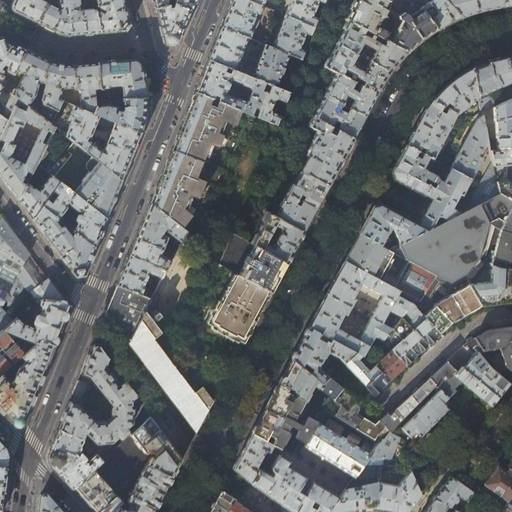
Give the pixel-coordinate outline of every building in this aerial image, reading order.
[(41,0),(13,0),(12,4),(14,11),(26,17),(37,23),(47,3),(41,0)] [(70,35),(66,0),(58,0),(60,8),(61,10),(58,11),(57,8),(47,3),(37,23),(55,31),(61,34),(66,35),(68,35),(70,35)] [(79,4),(78,0),(66,0),(70,35),(88,34),(100,33),(94,12),(93,11),(94,11),(93,10),(81,10),(80,12),(78,10),(78,4),(79,4)] [(125,8),(122,0),(95,0),(97,5),(96,5),(96,7),(97,7),(97,8),(104,11),(102,13),(99,12),(94,12),(100,33),(114,31),(125,31),(129,24),(125,8)] [(153,0),(156,8),(168,6),(167,3),(166,0),(174,0),(174,3),(178,5),(178,6),(190,11),(194,1),(194,0),(153,0)] [(257,19),(262,6),(246,0),(232,0),(228,11),(221,27),(247,38),(249,39),(252,30),(255,31),(259,20),(257,19)] [(323,0),(290,0),(284,15),(313,27),(317,18),(312,16),(318,1),(323,3),(323,0)] [(376,27),(390,0),(355,0),(345,20),(364,29),(384,40),(408,53),(412,49),(421,41),(428,36),(436,31),(421,8),(407,1),(401,12),(396,16),(397,18),(399,19),(398,22),(400,23),(393,35),(379,28),(376,27)] [(405,0),(407,1),(421,8),(436,31),(437,30),(451,23),(456,21),(461,18),(444,0),(405,0)] [(505,7),(502,0),(444,0),(461,18),(468,16),(480,12),(492,9),(505,7)] [(168,6),(156,8),(159,20),(165,42),(166,44),(167,44),(169,45),(171,45),(173,45),(175,45),(176,44),(177,43),(183,28),(190,11),(178,6),(178,5),(174,3),(172,8),(170,8),(168,6)] [(310,35),(313,27),(284,15),(271,47),(292,56),(300,59),(304,50),(299,48),(305,33),(310,35)] [(361,34),(364,29),(345,20),(341,27),(343,28),(335,43),(355,54),(361,43),(374,50),(368,61),(391,73),(399,62),(408,53),(384,40),(382,45),(361,34)] [(451,23),(437,30),(439,34),(453,26),(451,23)] [(242,51),(247,38),(221,27),(215,42),(209,58),(227,66),(232,68),(265,82),(271,84),(276,86),(281,73),(277,71),(279,69),(279,67),(279,66),(283,68),(288,57),(291,58),(292,56),(271,47),(265,45),(253,73),(236,66),(240,56),(242,57),(244,52),(242,51)] [(0,85),(6,90),(8,86),(1,83),(4,77),(2,75),(3,73),(2,71),(1,70),(2,67),(4,65),(8,66),(6,69),(7,71),(14,75),(16,70),(26,50),(12,44),(1,38),(0,38),(0,85)] [(349,64),(355,54),(335,43),(324,66),(336,72),(341,75),(354,82),(359,85),(377,94),(383,83),(385,80),(391,73),(368,61),(364,59),(358,55),(357,59),(366,64),(362,72),(349,64)] [(36,55),(26,50),(16,70),(23,73),(18,86),(13,89),(11,94),(12,94),(18,99),(26,106),(34,96),(38,82),(42,83),(48,61),(36,55)] [(511,69),(508,70),(506,57),(499,59),(497,59),(490,61),(488,62),(480,65),(471,68),(478,98),(481,112),(481,113),(493,107),(496,106),(490,94),(497,91),(496,89),(511,81),(511,69)] [(230,73),(225,71),(227,66),(209,58),(202,74),(195,92),(213,99),(215,94),(220,96),(218,101),(251,114),(255,106),(261,108),(257,117),(276,124),(280,115),(272,112),(271,108),(275,100),(278,98),(285,101),(289,92),(276,86),(271,84),(267,92),(262,90),(265,82),(232,68),(230,73)] [(144,82),(142,73),(139,64),(133,60),(118,61),(97,63),(99,89),(99,93),(102,93),(101,89),(107,88),(108,87),(119,86),(121,87),(122,98),(146,97),(146,91),(145,87),(144,82)] [(52,63),(48,61),(42,83),(45,84),(40,100),(43,105),(45,106),(38,115),(51,125),(61,99),(59,98),(61,89),(77,88),(76,78),(74,78),(72,65),(66,65),(60,65),(52,63)] [(84,64),(72,65),(74,78),(76,78),(77,88),(79,90),(80,109),(93,114),(96,106),(95,106),(94,90),(99,89),(97,63),(84,64)] [(470,105),(478,98),(471,68),(464,72),(457,77),(453,80),(448,84),(443,88),(437,94),(432,100),(443,107),(448,102),(452,107),(449,110),(457,115),(458,115),(467,107),(468,109),(471,107),(470,105)] [(356,91),(351,88),(354,82),(341,75),(336,72),(324,94),(365,116),(371,104),(377,94),(359,85),(356,91)] [(157,186),(150,203),(186,232),(222,257),(276,124),(257,117),(251,114),(218,101),(213,99),(195,92),(187,111),(177,134),(167,160),(157,186)] [(15,106),(18,99),(12,94),(1,116),(8,121),(15,106)] [(339,122),(335,129),(353,138),(359,127),(365,116),(324,94),(312,117),(330,126),(334,119),(339,122)] [(144,123),(145,117),(146,112),(146,104),(146,97),(122,98),(123,110),(122,111),(121,108),(119,108),(111,105),(96,106),(93,114),(140,133),(142,129),(144,123)] [(511,98),(496,106),(493,107),(494,121),(495,121),(496,138),(507,138),(506,133),(511,132),(511,98)] [(443,107),(432,100),(421,116),(413,132),(406,145),(418,152),(421,147),(425,149),(423,154),(428,157),(438,162),(440,159),(435,156),(457,115),(449,110),(447,109),(444,114),(440,111),(443,107)] [(0,138),(0,139),(5,141),(0,151),(0,176),(10,190),(18,200),(26,184),(22,182),(27,172),(31,173),(43,150),(39,148),(47,131),(52,132),(54,127),(51,125),(38,115),(26,106),(25,111),(15,106),(8,121),(0,138)] [(140,133),(93,114),(80,109),(73,106),(67,120),(71,122),(70,123),(69,123),(69,125),(65,136),(73,142),(85,151),(92,143),(88,140),(95,123),(107,128),(109,126),(113,127),(107,143),(119,148),(120,145),(133,150),(136,145),(140,133)] [(482,116),(477,119),(450,169),(471,180),(482,159),(480,158),(485,147),(489,149),(482,116)] [(312,117),(308,126),(318,131),(305,154),(309,156),(301,171),(328,185),(340,162),(353,138),(335,129),(332,134),(329,132),(332,127),(330,126),(312,117)] [(511,132),(506,133),(507,138),(496,138),(496,150),(489,150),(492,162),(492,166),(507,166),(511,160),(511,132)] [(93,141),(92,143),(85,151),(96,160),(121,180),(128,164),(133,150),(120,145),(119,148),(107,143),(105,142),(103,146),(105,147),(104,150),(99,149),(94,144),(95,142),(93,141)] [(71,191),(96,160),(85,151),(73,142),(66,151),(70,155),(53,178),(59,182),(71,191)] [(423,154),(418,152),(406,145),(398,159),(391,172),(393,179),(424,195),(429,187),(431,183),(435,176),(439,167),(435,165),(431,173),(423,169),(425,165),(427,166),(428,163),(426,162),(428,157),(423,154)] [(71,191),(106,218),(114,197),(121,180),(96,160),(71,191)] [(496,182),(492,166),(492,162),(480,184),(466,210),(499,194),(496,182)] [(462,196),(471,180),(450,169),(442,183),(438,180),(435,176),(431,183),(435,185),(433,189),(429,187),(424,195),(431,199),(418,226),(417,226),(426,231),(432,227),(438,216),(446,221),(460,214),(452,209),(459,196),(463,198),(464,197),(462,196)] [(321,198),(328,185),(301,171),(294,184),(291,183),(286,192),(297,198),(300,194),(304,196),(301,200),(316,208),(321,198)] [(53,191),(59,182),(53,178),(50,175),(38,191),(27,183),(26,184),(18,200),(25,209),(33,218),(42,207),(46,200),(53,191)] [(511,184),(506,180),(496,182),(499,194),(511,201),(511,184)] [(71,191),(59,182),(53,191),(58,194),(53,200),(52,199),(50,201),(50,203),(46,200),(42,207),(58,219),(66,208),(66,207),(66,206),(68,202),(68,203),(69,204),(69,205),(76,210),(82,210),(80,215),(79,215),(78,216),(77,217),(75,220),(75,221),(76,222),(76,223),(77,223),(74,231),(94,247),(100,232),(106,218),(71,191)] [(295,202),(297,198),(286,192),(281,201),(284,203),(276,216),(303,231),(310,219),(316,208),(301,200),(298,205),(295,202)] [(504,223),(511,206),(511,201),(499,194),(466,210),(460,214),(446,221),(432,227),(426,231),(399,244),(388,250),(434,276),(420,303),(415,300),(412,304),(418,310),(419,310),(422,305),(425,308),(429,299),(438,284),(449,290),(466,280),(467,281),(472,280),(484,265),(486,261),(495,228),(489,223),(497,218),(504,223)] [(180,244),(183,237),(186,232),(150,203),(142,221),(135,238),(161,248),(163,248),(168,238),(161,232),(163,231),(164,229),(178,240),(177,242),(180,244)] [(417,226),(418,226),(380,205),(372,207),(366,218),(364,222),(358,233),(381,246),(383,242),(385,243),(387,240),(385,239),(390,229),(392,230),(399,244),(426,231),(417,226)] [(366,218),(372,207),(368,205),(362,216),(366,218)] [(511,206),(504,223),(497,218),(489,223),(495,228),(500,231),(511,233),(511,206)] [(58,219),(42,207),(33,218),(42,231),(62,257),(76,274),(83,273),(88,262),(94,247),(74,231),(71,237),(64,227),(60,228),(56,223),(58,219)] [(296,246),(303,231),(276,216),(267,212),(251,243),(255,245),(287,262),(296,246)] [(41,298),(64,300),(47,278),(19,241),(9,229),(1,218),(0,219),(0,303),(2,303),(7,305),(16,306),(24,283),(36,299),(37,298),(41,298)] [(511,233),(500,231),(495,228),(486,261),(491,263),(511,267),(511,233)] [(186,232),(183,237),(209,256),(207,258),(219,264),(222,257),(186,232)] [(381,246),(358,233),(351,247),(344,260),(400,291),(415,300),(420,303),(434,276),(388,250),(381,246)] [(167,248),(163,248),(161,248),(135,238),(133,245),(129,255),(166,270),(171,260),(164,256),(157,257),(158,255),(161,254),(163,250),(163,251),(166,250),(167,248)] [(279,276),(287,262),(255,245),(239,274),(271,292),(279,276)] [(162,278),(166,270),(129,255),(123,269),(116,285),(151,298),(153,295),(160,282),(156,281),(151,289),(143,286),(149,273),(151,274),(150,276),(154,277),(155,275),(162,278)] [(400,291),(344,260),(335,277),(326,293),(351,307),(355,300),(355,301),(357,298),(354,296),(360,285),(382,296),(371,318),(382,324),(389,312),(400,318),(401,317),(412,304),(397,296),(400,291)] [(511,267),(491,263),(486,261),(484,265),(472,280),(467,281),(468,285),(480,306),(511,301),(511,267)] [(257,318),(271,292),(239,274),(219,264),(184,330),(194,342),(233,363),(257,318)] [(468,285),(467,281),(466,280),(449,290),(451,295),(463,316),(480,306),(468,285)] [(451,295),(449,290),(438,284),(429,299),(451,323),(463,316),(451,295)] [(151,298),(116,285),(110,300),(105,313),(111,320),(196,431),(204,416),(213,400),(203,386),(195,392),(154,339),(161,333),(145,313),(146,311),(151,313),(159,298),(153,295),(151,298)] [(351,307),(326,293),(315,314),(308,327),(362,355),(364,357),(375,337),(382,341),(391,329),(382,324),(371,318),(359,340),(337,328),(343,316),(346,318),(347,315),(351,307)] [(70,307),(64,300),(41,298),(39,304),(41,308),(38,315),(37,315),(35,315),(33,321),(33,323),(34,323),(33,327),(22,323),(16,317),(13,320),(3,329),(37,342),(40,340),(54,345),(62,326),(70,307)] [(451,323),(429,299),(425,308),(421,314),(440,333),(451,323)] [(421,314),(425,308),(422,305),(419,310),(418,310),(412,304),(401,317),(427,345),(440,333),(421,314)] [(0,376),(2,375),(6,371),(13,365),(21,357),(37,342),(3,329),(13,320),(2,310),(0,309),(0,376)] [(162,312),(154,318),(159,324),(166,318),(162,312)] [(110,324),(111,320),(105,313),(100,325),(110,324)] [(427,345),(401,317),(400,318),(391,329),(416,355),(427,345)] [(488,330),(474,338),(482,352),(491,349),(492,351),(495,351),(494,349),(499,348),(500,350),(503,349),(506,345),(510,344),(509,341),(511,339),(511,326),(492,329),(488,330)] [(362,355),(308,327),(298,346),(291,358),(322,383),(329,377),(323,372),(328,363),(323,360),(327,353),(329,353),(339,359),(365,385),(380,372),(374,365),(369,370),(358,359),(362,355)] [(416,355),(391,329),(382,341),(391,350),(405,365),(416,355)] [(455,376),(476,352),(478,354),(482,352),(474,338),(471,337),(467,340),(466,343),(465,344),(446,361),(455,370),(452,373),(455,376)] [(511,339),(509,341),(510,344),(506,345),(503,349),(500,350),(502,356),(500,357),(501,360),(507,367),(500,375),(505,379),(508,381),(509,382),(511,383),(511,381),(511,339)] [(40,340),(37,342),(21,357),(25,361),(18,368),(13,379),(9,383),(2,375),(0,376),(0,409),(15,426),(22,424),(26,415),(47,364),(54,345),(40,340)] [(64,415),(58,429),(83,439),(86,433),(97,443),(114,441),(119,436),(120,437),(121,437),(129,430),(129,428),(128,427),(134,421),(134,407),(132,404),(133,399),(137,396),(125,379),(117,385),(114,380),(116,378),(110,370),(108,371),(105,368),(109,359),(99,345),(92,346),(87,358),(80,373),(91,376),(114,405),(112,407),(112,414),(113,415),(107,421),(104,419),(98,421),(97,423),(78,405),(69,402),(64,415)] [(388,380),(405,365),(391,350),(374,365),(380,372),(388,380)] [(483,360),(478,354),(476,352),(455,376),(461,381),(491,407),(510,384),(511,383),(509,382),(508,381),(505,379),(500,375),(492,368),(483,360)] [(322,383),(291,358),(285,370),(278,383),(292,392),(292,393),(306,401),(309,402),(316,389),(312,386),(313,384),(333,400),(343,388),(329,377),(322,383)] [(455,376),(452,373),(455,370),(446,361),(435,372),(432,370),(426,376),(428,378),(435,385),(439,389),(448,398),(455,391),(456,392),(458,390),(455,386),(461,381),(455,376)] [(13,365),(6,371),(8,373),(15,367),(13,365)] [(326,373),(330,376),(336,370),(333,367),(326,373)] [(373,394),(388,380),(380,372),(365,385),(373,394)] [(417,402),(435,385),(428,378),(426,376),(408,393),(417,402)] [(78,381),(72,394),(80,397),(82,396),(86,386),(85,383),(78,381)] [(292,392),(278,383),(263,411),(252,432),(266,440),(270,434),(276,437),(273,444),(274,444),(283,449),(290,435),(289,432),(289,431),(292,425),(299,429),(295,437),(302,441),(300,443),(300,444),(304,445),(319,422),(308,416),(304,422),(296,417),(297,415),(298,415),(306,401),(292,393),(292,392)] [(359,401),(343,388),(333,400),(340,406),(335,415),(355,428),(362,416),(358,414),(360,410),(358,409),(358,404),(359,401)] [(446,400),(448,398),(439,389),(401,426),(409,435),(412,432),(413,433),(416,434),(417,433),(420,435),(448,408),(445,405),(446,404),(447,401),(446,400)] [(314,405),(319,408),(325,396),(320,393),(314,405)] [(402,417),(417,402),(408,393),(392,407),(402,417)] [(390,430),(402,417),(392,407),(378,419),(389,431),(390,430)] [(149,415),(130,433),(143,451),(144,452),(145,452),(146,452),(147,452),(149,450),(149,451),(150,451),(151,450),(154,454),(154,455),(153,455),(152,455),(151,455),(150,455),(150,456),(147,462),(172,476),(179,463),(182,458),(149,415)] [(374,423),(362,416),(355,428),(379,442),(386,433),(387,433),(389,431),(378,419),(374,423)] [(319,422),(304,445),(354,476),(361,466),(368,457),(370,453),(319,422)] [(82,442),(83,439),(58,429),(56,433),(49,451),(48,454),(48,458),(48,461),(50,464),(52,466),(72,489),(74,487),(93,469),(102,460),(96,453),(93,455),(87,461),(84,460),(86,458),(83,454),(81,453),(80,454),(78,451),(82,442)] [(407,440),(390,430),(389,431),(387,433),(386,433),(379,442),(370,453),(368,457),(390,458),(398,443),(404,446),(407,440)] [(266,440),(252,432),(242,449),(233,468),(251,482),(262,468),(259,465),(267,451),(270,452),(274,444),(273,444),(266,440)] [(83,439),(82,442),(84,445),(85,446),(90,452),(91,452),(93,455),(96,453),(91,447),(84,439),(83,439)] [(0,446),(0,472),(7,473),(8,463),(8,460),(6,453),(0,446)] [(276,458),(272,464),(270,467),(273,470),(271,473),(262,468),(251,482),(293,511),(330,511),(328,509),(340,496),(314,481),(305,494),(298,490),(306,476),(287,465),(290,460),(280,454),(279,453),(276,458)] [(410,462),(415,470),(419,465),(413,459),(410,462)] [(147,462),(130,493),(156,507),(159,502),(172,476),(147,462)] [(380,481),(375,509),(381,510),(388,511),(393,511),(406,511),(421,493),(411,470),(410,471),(408,468),(386,464),(382,465),(380,477),(380,481)] [(382,465),(361,466),(354,476),(340,496),(328,509),(330,511),(343,511),(348,511),(358,510),(362,509),(366,509),(375,509),(380,481),(359,486),(358,482),(359,481),(361,481),(361,478),(380,477),(382,465)] [(511,493),(511,475),(497,465),(483,484),(487,487),(485,491),(489,494),(491,490),(507,501),(511,493)] [(98,511),(116,494),(93,469),(74,487),(84,497),(97,511),(98,511)] [(460,511),(461,511),(455,509),(452,511),(447,511),(446,511),(448,508),(449,506),(450,505),(453,501),(454,501),(455,501),(456,501),(459,497),(459,495),(467,501),(472,491),(449,475),(432,498),(432,499),(433,500),(424,511),(460,511)] [(213,503),(208,511),(251,511),(235,501),(224,492),(222,492),(220,490),(213,503)] [(122,500),(116,494),(98,511),(152,511),(156,507),(130,493),(126,500),(126,501),(127,502),(128,503),(130,504),(127,508),(122,509),(119,505),(121,503),(122,502),(122,501),(122,500)] [(511,511),(511,493),(507,501),(499,511),(511,511)] [(60,511),(46,496),(38,499),(36,511),(60,511)]
